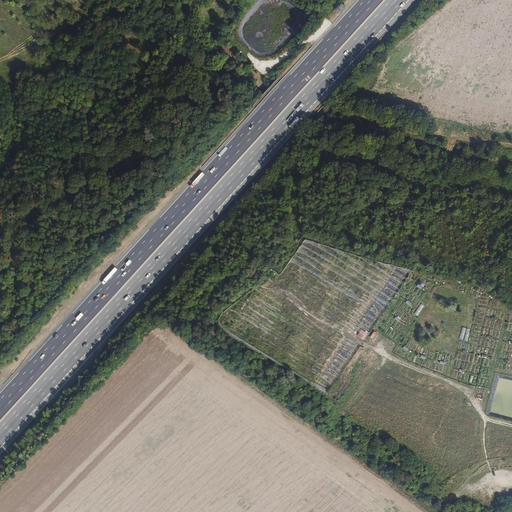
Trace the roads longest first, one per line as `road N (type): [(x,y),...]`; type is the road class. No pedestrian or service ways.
road 1 (motorway): [(0,437),(399,0)]
road 2 (motorway): [(370,0),(0,406)]
road 3 (track): [(511,425),(488,418),(469,394),(315,320),(273,285)]
